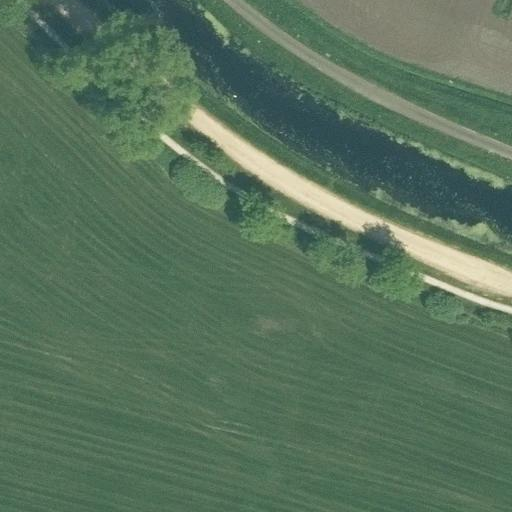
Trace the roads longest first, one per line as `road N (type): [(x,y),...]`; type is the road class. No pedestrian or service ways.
road 1 (track): [(55,0),(186,122),(282,188),(511,285)]
road 2 (track): [(511,152),(347,86),(242,0)]
